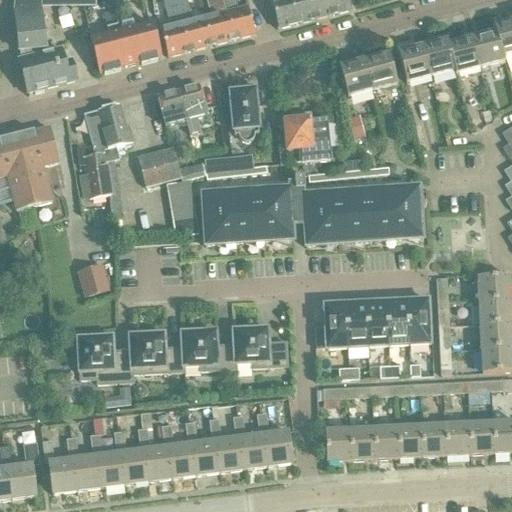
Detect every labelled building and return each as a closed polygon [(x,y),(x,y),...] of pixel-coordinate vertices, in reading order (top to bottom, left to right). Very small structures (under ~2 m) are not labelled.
[(16,0),(15,11),(21,62),(43,56),(42,51),(45,50),(40,9),(40,8),(39,0),(16,0)] [(170,27),(160,30),(167,58),(188,53),(174,0),(163,0),(170,27)] [(186,0),(174,0),(188,53),(209,48),(211,47),(204,19),(202,19),(192,22),(186,0)] [(206,19),(204,19),(211,47),(213,47),(234,42),(221,0),(219,0),(206,4),(209,18),(206,19)] [(233,0),(221,0),(234,42),(254,36),(247,8),(236,11),(233,0)] [(290,0),(270,0),(278,31),(297,26),(290,0)] [(290,0),(297,26),(315,21),(309,0),(290,0)] [(328,0),(309,0),(315,21),(333,17),(328,0)] [(328,0),(333,17),(352,12),(348,0),(328,0)] [(115,13),(102,16),(106,28),(118,25),(115,13)] [(511,21),(493,26),(503,64),(504,64),(503,59),(511,56),(511,21)] [(132,22),(118,25),(129,67),(140,64),(140,66),(157,62),(156,60),(160,59),(152,25),(134,30),(132,22)] [(108,37),(90,42),(98,75),(103,74),(104,75),(119,71),(119,70),(129,67),(118,25),(106,29),(108,37)] [(494,32),(470,38),(479,71),(503,64),(493,26),(493,27),(494,32)] [(447,40),(446,40),(456,77),(479,71),(470,38),(448,44),(447,40)] [(446,40),(422,47),(431,79),(454,73),(455,77),(456,77),(446,40)] [(422,47),(398,53),(406,86),(431,79),(422,47)] [(43,56),(21,62),(29,97),(29,96),(34,94),(35,96),(43,94),(43,91),(76,84),(72,63),(65,65),(62,51),(46,55),(43,56)] [(387,55),(363,61),(371,93),(396,87),(387,55)] [(363,61),(339,68),(347,100),(371,93),(363,61)] [(199,88),(178,94),(185,123),(189,137),(199,134),(196,121),(207,118),(199,88)] [(254,88),(229,90),(234,139),(237,139),(240,143),(244,146),(249,145),(253,142),(254,137),(258,137),(254,88)] [(178,94),(157,99),(165,129),(185,123),(178,94)] [(119,108),(84,117),(93,150),(94,155),(116,150),(132,146),(128,132),(125,129),(119,108)] [(489,112),(481,114),(484,125),(492,123),(489,112)] [(291,122),(283,122),(286,155),(288,154),(289,167),(330,164),(326,122),(310,124),(309,116),(291,118),(291,122)] [(358,120),(345,123),(350,143),(363,140),(358,120)] [(511,129),(501,136),(508,146),(511,144),(511,129)] [(34,132),(16,137),(34,209),(51,205),(43,170),(58,166),(50,130),(34,134),(34,132)] [(0,181),(7,180),(16,214),(34,209),(16,137),(0,140),(0,181)] [(511,144),(508,146),(502,150),(509,161),(511,159),(511,144)] [(93,150),(77,154),(79,169),(85,168),(86,177),(80,178),(83,200),(90,198),(90,202),(109,199),(112,224),(122,222),(119,197),(114,163),(119,162),(116,150),(94,155),(93,150)] [(172,150),(136,160),(145,190),(181,181),(172,150)] [(231,161),(204,163),(206,175),(233,172),(232,160),(231,161)] [(359,163),(344,165),(345,175),(360,173),(359,163)] [(202,166),(190,169),(193,181),(204,178),(202,166)] [(511,167),(503,173),(510,184),(511,182),(511,167)] [(190,169),(179,171),(182,183),(193,181),(190,169)] [(392,172),(391,175),(401,178),(402,177),(403,171),(393,169),(392,172)] [(289,191),(202,197),(205,249),(233,242),(233,247),(262,240),(262,245),(291,238),(291,243),(293,243),(292,238),(304,237),(305,250),(334,243),(334,248),(363,241),(363,246),(391,239),(392,244),(420,237),(420,242),(422,242),(419,190),(305,193),(304,179),(294,179),(294,185),(288,185),(289,191)] [(189,184),(167,188),(176,240),(198,236),(189,184)] [(32,259),(24,266),(31,273),(38,265),(32,259)] [(102,269),(78,275),(84,299),(108,293),(102,269)] [(13,271),(0,273),(0,282),(15,280),(13,271)] [(508,279),(477,280),(478,305),(509,303),(508,279)] [(446,282),(435,282),(437,307),(447,306),(446,282)] [(427,302),(406,303),(406,304),(408,348),(429,347),(427,302)] [(509,303),(478,305),(479,328),(511,327),(509,303)] [(380,305),(365,306),(367,350),(388,349),(386,304),(380,304),(380,305)] [(391,304),(386,304),(388,349),(408,348),(406,304),(391,305),(391,304)] [(339,307),(324,308),(325,332),(326,350),(326,352),(347,351),(345,306),(339,306),(339,307)] [(351,306),(345,306),(347,351),(367,350),(365,306),(351,307),(351,306)] [(447,306),(437,307),(438,331),(449,330),(447,306)] [(511,346),(511,327),(479,328),(481,352),(511,350),(511,346)] [(449,330),(438,331),(440,354),(450,354),(449,330)] [(245,333),(233,334),(235,373),(236,373),(235,368),(251,367),(251,372),(287,370),(285,346),(267,347),(267,332),(254,333),(254,332),(245,332),(245,333)] [(325,332),(315,333),(316,351),(326,350),(325,332)] [(193,336),(181,336),(183,376),(184,376),(184,370),(199,369),(199,375),(235,373),(233,334),(232,334),(233,348),(215,349),(215,335),(202,335),(202,334),(193,335),(193,336)] [(141,338),(130,339),(132,385),(133,384),(132,378),(183,376),(181,336),(181,351),(164,352),(163,337),(151,338),(151,337),(141,337),(141,338)] [(89,341),(77,341),(79,382),(96,382),(96,386),(132,385),(130,339),(129,339),(130,353),(112,354),(111,340),(99,340),(99,339),(89,340),(89,341)] [(511,350),(481,352),(482,376),(511,374),(511,350)] [(450,354),(440,354),(441,379),(451,378),(450,354)] [(419,368),(409,368),(410,380),(420,380),(419,368)] [(389,369),(379,370),(379,382),(389,381),(389,369)] [(399,369),(389,369),(389,381),(399,381),(399,369)] [(348,371),(338,372),(339,384),(349,383),(348,371)] [(358,371),(348,371),(349,383),(359,383),(358,371)] [(511,382),(490,384),(490,394),(511,393),(511,382)] [(490,384),(466,385),(467,396),(490,394),(490,384)] [(466,385),(442,387),(443,397),(467,396),(466,385)] [(442,387),(419,388),(419,398),(443,397),(442,387)] [(419,388),(395,389),(396,400),(419,398),(419,388)] [(119,397),(103,399),(104,408),(129,405),(128,389),(118,389),(119,397)] [(395,389),(371,391),(372,401),(396,400),(395,389)] [(371,391),(348,392),(348,402),(372,401),(371,391)] [(348,392),(323,393),(324,403),(348,402),(348,392)] [(267,416),(258,417),(260,437),(264,437),(269,469),(293,466),(288,434),(270,436),(267,416)] [(243,419),(233,421),(236,441),(240,440),(245,472),(249,471),(269,469),(264,437),(260,437),(246,439),(243,419)] [(219,422),(210,423),(212,444),(216,443),(221,475),(245,472),(240,440),(236,441),(222,442),(219,422)] [(511,424),(492,425),(494,458),(511,456),(511,424)] [(195,425),(186,426),(189,447),(193,446),(197,478),(221,475),(216,443),(212,444),(198,446),(195,425)] [(492,425),(468,427),(470,459),(494,458),(492,425)] [(468,427),(445,428),(446,460),(470,459),(468,427)] [(172,428),(162,429),(165,450),(169,449),(173,481),(197,478),(193,446),(189,447),(174,449),(172,428)] [(445,428),(421,429),(423,461),(446,460),(445,428)] [(421,429),(397,430),(399,462),(423,461),(421,429)] [(397,430),(373,432),(375,464),(399,462),(397,430)] [(147,431),(139,433),(141,453),(145,452),(149,484),(173,481),(169,449),(165,450),(150,452),(147,431)] [(373,432),(350,433),(351,465),(375,464),(373,432)] [(350,433),(325,434),(327,466),(351,465),(350,433)] [(123,435),(114,436),(117,456),(121,456),(125,487),(149,484),(145,452),(141,453),(126,455),(123,435)] [(100,437),(90,439),(93,459),(97,459),(101,491),(125,487),(121,456),(117,456),(102,458),(100,437)] [(76,440),(67,442),(69,462),(73,462),(77,494),(101,491),(97,459),(93,459),(79,461),(76,440)] [(52,444),(43,445),(45,467),(48,466),(53,497),(77,494),(73,462),(69,462),(55,464),(52,444)] [(12,469),(7,470),(11,503),(36,499),(32,468),(39,467),(36,445),(23,447),(26,468),(12,469)] [(0,471),(0,503),(11,503),(7,470),(12,469),(9,449),(0,450),(3,471),(0,471)]
